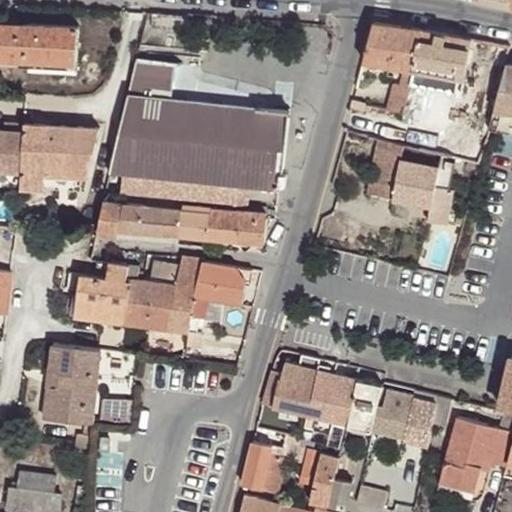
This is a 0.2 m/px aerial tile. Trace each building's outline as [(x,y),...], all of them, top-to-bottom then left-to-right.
[(187,17),(154,14),(153,26),(187,29),(187,17)] [(390,65),(398,25),(374,22),(363,60),(385,64),(390,65)] [(40,24),(29,23),(29,28),(0,26),(0,58),(77,63),(79,26),(40,24)] [(413,68),(421,28),(407,26),(398,25),(390,65),(395,66),(404,68),(401,84),(394,83),(391,95),(406,99),(409,84),(413,68)] [(471,55),(473,38),(467,37),(446,32),(441,31),(438,30),(436,30),(421,28),(413,68),(434,71),(447,74),(456,75),(471,78),(475,56),(471,55)] [(176,61),(137,56),(132,80),(116,149),(111,170),(125,172),(123,192),(179,197),(233,203),(235,184),(281,188),(290,110),(230,104),(172,98),(176,61)] [(77,75),(77,63),(0,58),(0,64),(32,66),(31,72),(77,75)] [(511,62),(507,62),(489,128),(511,133),(511,62)] [(453,91),(456,75),(447,74),(434,71),(413,68),(409,84),(453,91)] [(365,102),(352,99),(350,108),(364,111),(365,104),(365,102)] [(46,170),(89,173),(100,128),(25,123),(21,187),(45,188),(46,170)] [(482,151),(486,138),(474,135),(470,147),(449,141),(445,155),(479,164),(482,151)] [(440,166),(442,154),(426,150),(395,142),(378,137),(368,193),(431,205),(428,221),(447,224),(454,189),(450,188),(455,162),(446,160),(445,165),(444,167),(440,166)] [(84,191),(89,173),(46,170),(45,188),(84,191)] [(145,205),(104,201),(102,213),(97,231),(118,235),(120,228),(143,230),(145,205)] [(208,236),(213,207),(188,204),(184,204),(183,210),(182,210),(180,234),(192,235),(208,236)] [(182,210),(145,205),(143,230),(171,233),(180,234),(182,210)] [(266,218),(267,212),(232,209),(213,207),(208,236),(220,237),(265,242),(266,218)] [(120,228),(118,235),(118,236),(142,238),(143,230),(120,228)] [(143,230),(142,238),(179,241),(179,240),(180,234),(171,233),(143,230)] [(125,322),(189,331),(195,296),(203,260),(203,258),(182,256),(180,264),(176,285),(151,281),(146,280),(144,280),(139,279),(131,279),(125,322)] [(176,285),(180,264),(154,260),(151,281),(176,285)] [(234,265),(203,260),(195,296),(209,298),(241,304),(245,282),(234,265)] [(96,276),(82,274),(79,294),(83,294),(80,316),(104,320),(112,320),(125,322),(131,279),(127,278),(129,265),(99,261),(97,268),(109,270),(108,278),(96,276)] [(127,278),(131,279),(139,279),(140,266),(129,265),(127,278)] [(234,265),(245,282),(249,283),(252,268),(234,265)] [(0,311),(7,312),(12,270),(0,268),(0,311)] [(74,293),(71,314),(76,315),(80,316),(83,294),(79,294),(74,293)] [(205,316),(209,298),(195,296),(189,331),(195,332),(198,315),(205,316)] [(72,345),(53,343),(45,418),(92,423),(93,419),(101,349),(72,345)] [(320,369),(322,358),(309,355),(306,366),(286,361),(282,375),(281,378),(270,376),(270,379),(266,391),(264,397),(263,402),(274,405),(295,410),(310,413),(320,369)] [(511,360),(501,405),(511,407),(511,360)] [(348,422),(358,378),(320,369),(310,413),(316,415),(329,418),(348,422)] [(368,430),(372,431),(373,429),(373,428),(378,405),(379,404),(384,384),(358,378),(348,422),(347,425),(353,427),(368,430)] [(378,405),(373,428),(405,436),(403,441),(427,446),(433,422),(436,403),(414,397),(414,394),(388,389),(384,407),(378,405)] [(445,425),(451,397),(439,394),(436,406),(433,422),(445,425)] [(511,445),(511,415),(503,413),(500,427),(458,416),(440,481),(475,491),(482,467),(482,465),(480,465),(482,459),(492,461),(507,465),(507,463),(511,445)] [(326,430),(329,418),(316,415),(313,427),(326,430)] [(344,430),(337,428),(335,437),(341,439),(344,430)] [(273,445),(253,441),(243,484),(263,488),(272,453),(273,445)] [(272,453),(282,456),(285,448),(273,445),(272,453)] [(335,477),(340,457),(308,447),(305,462),(303,471),(309,473),(308,481),(315,483),(311,500),(329,505),(335,477)] [(482,465),(482,467),(489,469),(492,461),(482,459),(480,465),(482,465)] [(57,475),(21,470),(18,488),(10,487),(7,508),(35,511),(38,511),(58,511),(62,493),(55,492),(57,475)] [(301,479),(308,481),(309,473),(303,471),(301,479)] [(353,480),(335,477),(329,505),(347,509),(353,480)] [(90,511),(92,487),(79,486),(75,508),(74,511),(90,511)] [(278,511),(281,502),(244,493),(239,511),(278,511)] [(303,504),(282,498),(281,502),(278,511),(314,511),(316,507),(303,504)]
